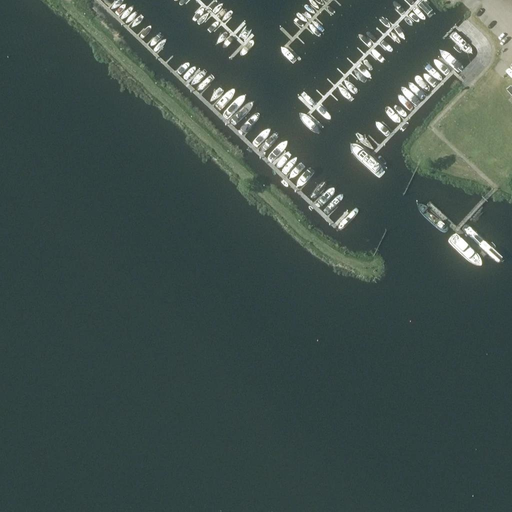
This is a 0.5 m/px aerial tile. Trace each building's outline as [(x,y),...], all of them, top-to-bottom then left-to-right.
[(321,0),(291,0),(288,4),(331,45),(349,27),(321,0)] [(359,0),(321,0),(349,27),(368,8),(359,0)] [(397,0),(375,0),(368,8),(410,50),(429,31),(397,0)] [(435,0),(397,0),(429,31),(447,12),(435,0)] [(288,4),(269,22),(312,64),(331,45),(288,4)] [(368,8),(349,27),(392,69),(410,50),(368,8)] [(349,27),(331,45),(374,87),(392,69),(349,27)] [(331,45),(312,64),(355,106),(374,87),(331,45)]
